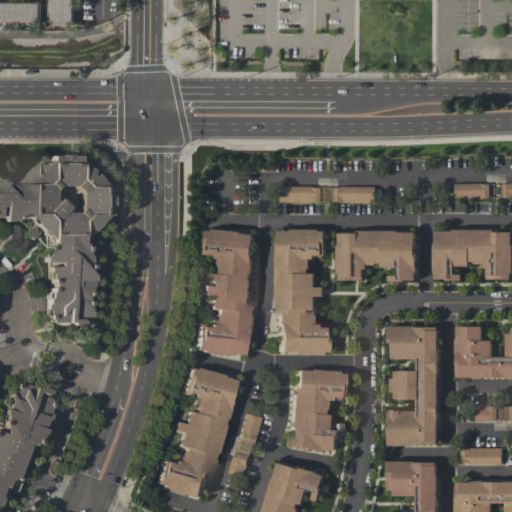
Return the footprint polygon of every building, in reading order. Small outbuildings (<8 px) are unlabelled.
[(51,0),(51,24),(76,24),(76,0),(51,0)] [(0,21),(41,21),(41,3),(0,3),(0,21)] [(0,172),(2,172),(31,182),(54,160),(55,153),(84,153),(85,161),(116,189),(116,210),(90,239),(96,276),(91,294),(93,318),(87,318),(87,326),(52,325),(54,281),(48,281),(51,262),(46,261),(47,253),(55,243),(43,233),(35,241),(27,235),(36,226),(28,218),(0,217),(0,172)] [(511,182),(511,198),(508,198),(501,198),(501,184),(508,184),(508,182),(511,182)] [(454,199),(454,184),(480,183),(480,184),(488,184),(489,197),(481,197),(481,199),(454,199)] [(320,201),(312,201),(312,202),(279,202),(279,186),(312,186),(312,187),(320,187),(320,201)] [(332,201),(332,187),(340,187),(340,186),(374,186),(374,202),(340,202),(340,201),(332,201)] [(439,231),(511,232),(511,281),(490,281),(490,266),(456,265),(455,276),(468,276),(468,283),(438,282),(439,231)] [(246,357),(259,236),(215,232),(213,252),(230,254),(227,277),(217,276),(215,288),(206,287),(205,294),(215,296),(214,309),(221,310),(220,317),(219,328),(199,326),(196,351),(246,357)] [(329,353),(282,353),(283,232),(328,233),(328,254),(322,254),(322,261),(314,261),(314,274),(321,274),(321,286),(330,286),(329,300),(321,300),(321,312),(311,312),(311,323),(319,323),(319,328),(329,328),(329,353)] [(337,233),(415,233),(415,282),(389,282),(389,277),(397,277),(397,269),(381,269),(381,263),(368,263),(368,271),(362,271),(362,282),(338,282),(337,233)] [(391,327),(442,328),(440,443),(396,442),(396,415),(423,415),(423,399),(402,398),(402,392),(392,392),(393,377),(398,377),(398,371),(423,372),(424,359),(398,359),(399,345),(391,345),(391,327)] [(462,327),(461,377),(511,377),(511,336),(510,336),(510,357),(496,357),(496,342),(487,342),(487,327),(462,327)] [(182,397),(192,364),(243,379),(207,497),(161,483),(167,462),(182,467),(185,455),(188,456),(191,448),(181,445),(184,436),(173,432),(176,421),(185,424),(189,410),(195,412),(199,402),(182,397)] [(290,448),(337,452),(339,426),(333,425),(333,435),(326,434),(327,417),(319,417),(320,410),(325,411),(326,402),(340,403),(342,374),(297,370),(296,389),(291,389),(288,431),(291,431),(290,448)] [(0,507),(7,488),(18,492),(34,447),(39,448),(54,402),(56,394),(22,382),(13,395),(8,409),(7,431),(0,429),(0,507)] [(511,408),(477,408),(478,422),(511,422),(511,408)] [(259,418),(253,437),(250,445),(237,441),(239,433),(238,433),(244,413),(259,418)] [(462,451),(503,451),(503,467),(462,467),(462,451)] [(247,456),(245,464),(246,464),(243,477),(227,473),(231,459),(232,460),(234,452),(247,456)] [(391,463),(442,463),(442,511),(419,511),(419,497),(399,497),(399,491),(391,491),(391,463)] [(263,511),(275,478),(278,479),(283,464),(329,479),(321,501),(318,500),(320,493),(312,490),(304,511),(263,511)] [(459,511),(496,511),(496,504),(500,504),(511,504),(511,511),(511,482),(459,482),(459,511)]
